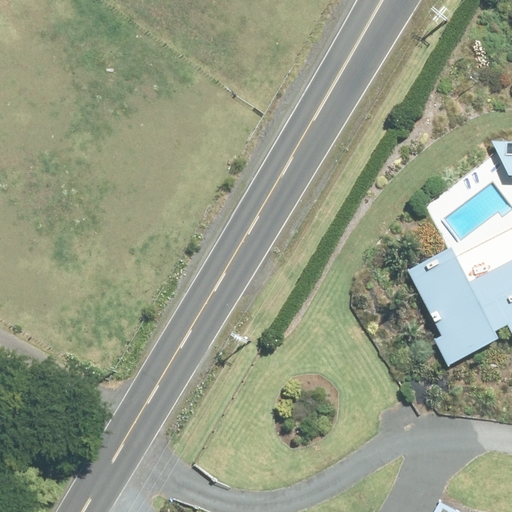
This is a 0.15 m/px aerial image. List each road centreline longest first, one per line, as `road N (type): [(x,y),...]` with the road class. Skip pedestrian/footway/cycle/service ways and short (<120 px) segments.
road 1 (tertiary): [(382,0),(79,511)]
road 2 (unknown): [(128,432),(0,361)]
